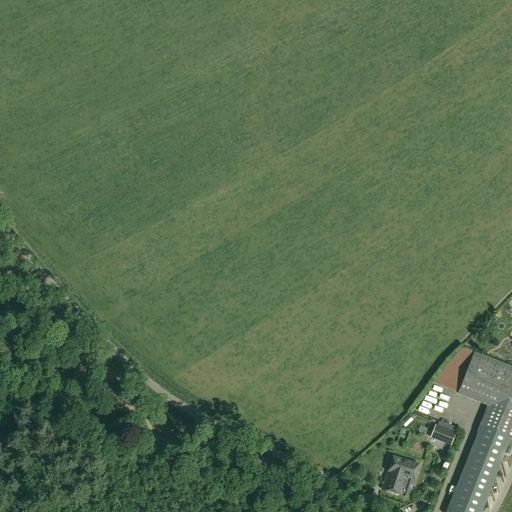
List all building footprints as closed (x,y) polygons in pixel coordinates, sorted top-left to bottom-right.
[(511,369),(474,354),(462,349),(451,359),(433,383),(458,394),(458,393),(489,405),(446,511),(481,511),(510,439),(511,439),(511,369)] [(429,406),(442,411),(449,392),(436,387),(429,406)] [(400,423),(405,427),(409,423),(404,419),(400,423)] [(436,425),(430,438),(450,446),(456,433),(436,425)] [(409,498),(419,464),(392,456),(383,490),(409,498)]
